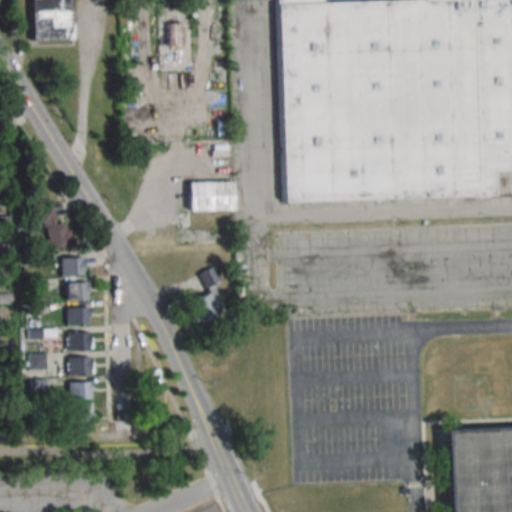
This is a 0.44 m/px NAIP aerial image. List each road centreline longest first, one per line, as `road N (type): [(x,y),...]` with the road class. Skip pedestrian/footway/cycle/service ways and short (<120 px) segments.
road 1 (residential): [(216,449),(156,316),(0,60)]
road 2 (residential): [(122,428),(117,249)]
